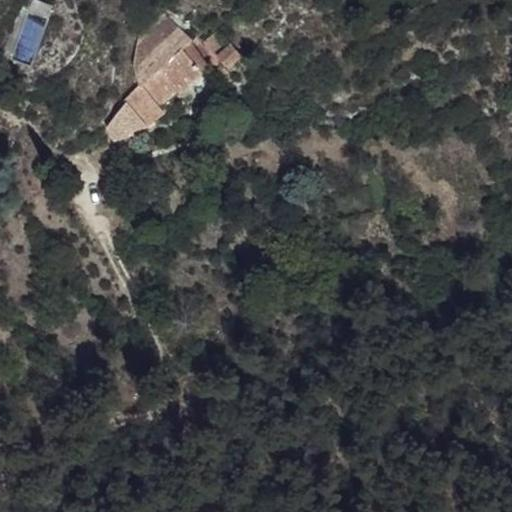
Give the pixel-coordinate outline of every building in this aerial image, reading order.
[(48,18),(53,5),(39,0),(24,0),(22,8),(48,18)] [(145,126),(164,111),(160,106),(202,72),(201,70),(183,48),(190,41),(191,40),(160,11),(139,34),(134,64),(140,84),(125,100),(127,102),(103,123),(112,136),(123,135),(133,135),(131,131),(145,126)] [(231,43),(219,29),(206,40),(218,54),(231,43)] [(208,65),(190,41),(183,48),(201,70),(208,65)] [(228,66),(241,55),(231,43),(218,54),(228,66)]
